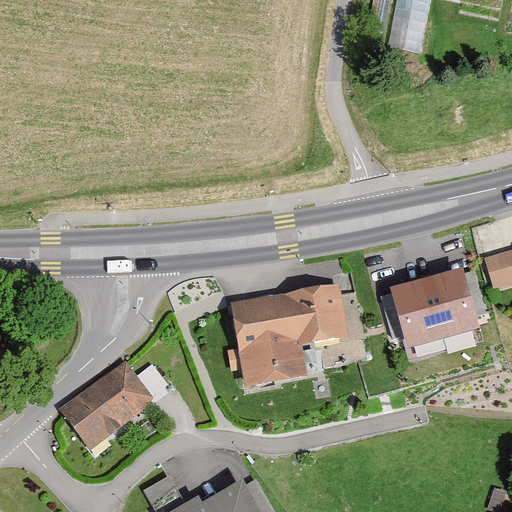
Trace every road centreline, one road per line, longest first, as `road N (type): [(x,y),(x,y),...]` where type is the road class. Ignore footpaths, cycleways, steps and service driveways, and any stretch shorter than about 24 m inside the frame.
road 1 (secondary): [(122,251),(286,236),(511,185)]
road 2 (residential): [(431,414),(270,449),(209,439),(165,452),(91,511)]
road 3 (track): [(383,219),(332,93),(346,0)]
road 4 (tertiary): [(122,251),(122,313),(113,336),(14,433)]
road 5 (secondary): [(0,252),(122,251)]
